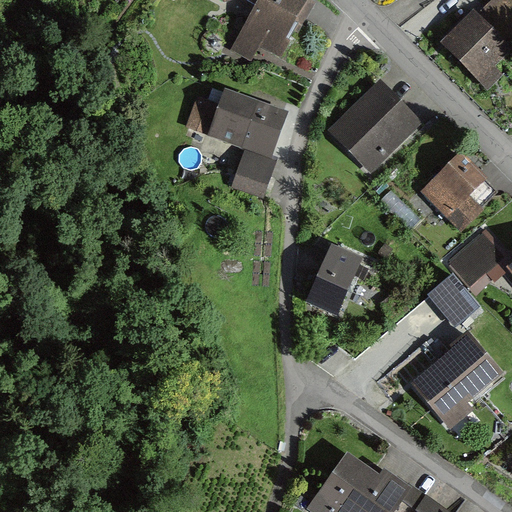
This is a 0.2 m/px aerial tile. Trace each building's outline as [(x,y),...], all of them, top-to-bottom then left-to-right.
[(315,4),(308,0),(226,0),(257,15),(234,60),(248,65),(251,56),(285,64),(315,4)] [(479,14),(446,48),(494,95),(509,79),(502,72),(511,62),(511,0),(501,0),(483,18),(479,14)] [(427,128),(387,86),(336,135),(376,177),(427,128)] [(292,117),(229,92),(213,134),(276,159),(292,117)] [(493,182),(466,158),(433,196),(456,217),(461,211),(473,223),(493,201),(484,192),(493,182)] [(507,263),(487,238),(452,267),(465,283),(475,275),(482,283),(507,263)] [(368,263),(336,248),(311,303),(343,317),(368,263)] [(458,352),(417,386),(445,420),(501,374),(469,336),(455,348),(458,352)] [(382,480),(352,459),(317,509),(320,511),(444,511),(386,473),(382,480)]
